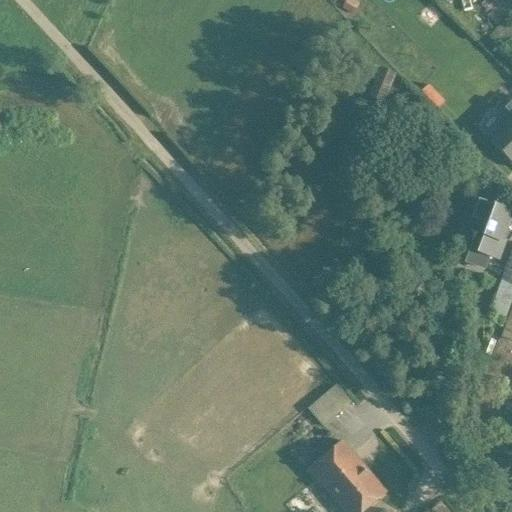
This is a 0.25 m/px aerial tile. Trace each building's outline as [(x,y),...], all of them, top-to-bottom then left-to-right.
[(511,0),(499,15),(511,25),(511,0)] [(363,104),(389,113),(404,72),(379,62),(363,104)] [(511,105),(478,138),(511,171),(511,169),(511,105)] [(468,255),(497,263),(511,215),(482,206),(468,255)] [(337,511),(363,511),(384,496),(342,442),(305,471),(337,511)]
